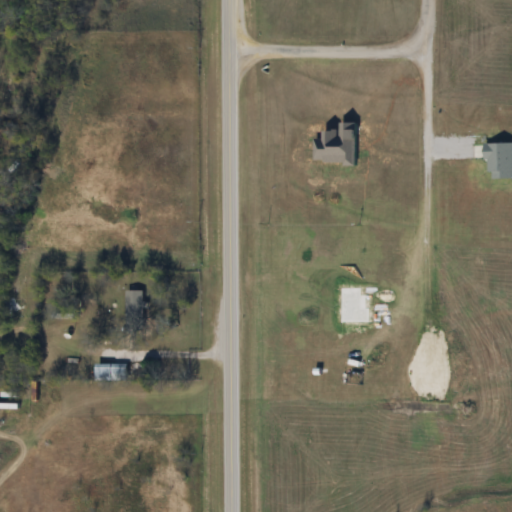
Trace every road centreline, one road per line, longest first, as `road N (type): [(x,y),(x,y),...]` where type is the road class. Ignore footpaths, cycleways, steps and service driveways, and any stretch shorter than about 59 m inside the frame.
road 1 (secondary): [(221,511),(222,54)]
road 2 (residential): [(418,56),(222,54)]
road 3 (residential): [(421,0),(417,178)]
